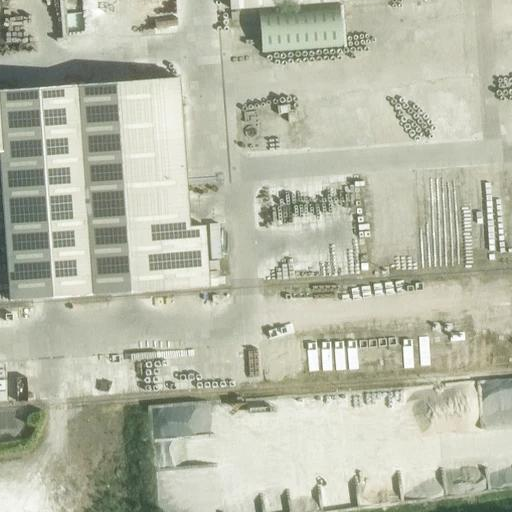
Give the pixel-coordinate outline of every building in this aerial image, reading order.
[(64,0),(66,32),(87,31),(86,0),(64,0)] [(142,0),(143,27),(178,27),(178,5),(163,5),(162,0),(142,0)] [(368,0),(229,0),(230,9),(368,0)] [(0,162),(10,301),(209,287),(204,226),(189,227),(178,78),(0,90),(0,162)] [(242,144),(255,145),(257,121),(244,121),(242,144)] [(315,332),(367,324),(360,285),(305,294),(303,280),(289,282),(291,297),(309,294),(315,332)] [(386,290),(386,311),(379,311),(379,322),(423,322),(423,290),(386,290)] [(397,358),(417,356),(414,331),(394,333),(397,358)] [(511,465),(494,472),(499,489),(511,484),(511,465)]
